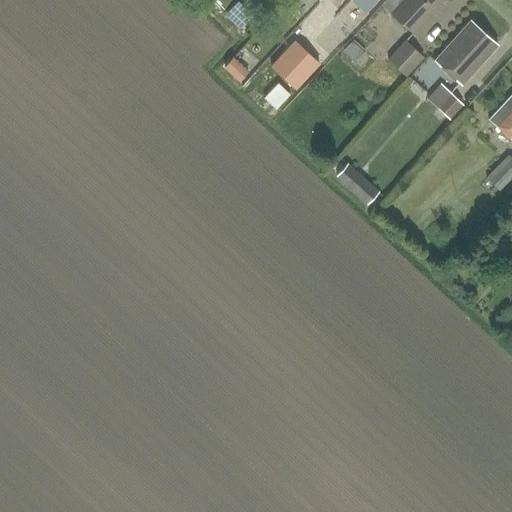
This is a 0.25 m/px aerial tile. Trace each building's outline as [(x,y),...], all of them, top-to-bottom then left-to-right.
[(405,0),(386,0),(382,5),(393,15),(394,14),(416,34),(445,1),(444,0),(406,0),(406,1),(405,0)] [(462,87),(498,47),(472,24),(436,64),(462,87)] [(366,66),(371,60),(352,42),(343,51),(355,62),(358,59),(366,66)] [(406,42),(389,61),(408,78),(425,60),(406,42)] [(240,83),(249,72),(233,58),(224,69),(240,83)] [(274,108),(289,93),(276,81),(262,96),(274,108)] [(451,119),(463,106),(441,85),(428,98),(451,119)] [(511,92),(487,120),(511,142),(511,92)] [(511,158),(509,156),(487,179),(500,191),(511,178),(511,158)] [(381,192),(349,163),(337,176),(369,204),(381,192)]
